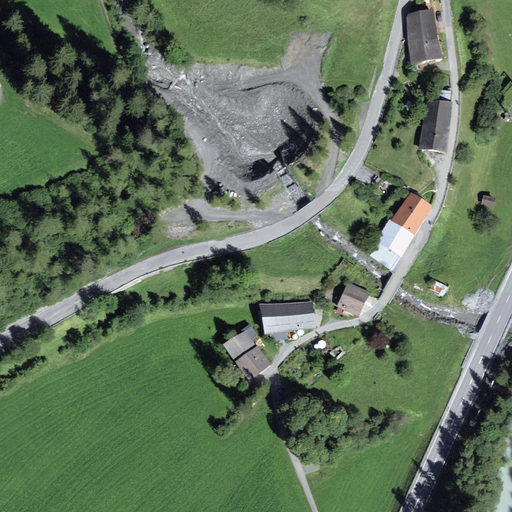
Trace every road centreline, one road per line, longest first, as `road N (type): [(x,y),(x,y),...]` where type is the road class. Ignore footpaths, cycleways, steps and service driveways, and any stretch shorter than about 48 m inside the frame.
road 1 (residential): [(408,0),(367,133),(317,203),(251,236),(130,274),(0,342)]
road 2 (residential): [(270,372),(297,340),(375,311),(433,211),(458,101),(445,0)]
road 3 (track): [(279,224),(269,212),(203,209),(208,174),(201,146),(186,116),(122,56),(102,0)]
road 4 (primary): [(511,285),(411,511)]
road 5 (track): [(317,511),(270,372)]
